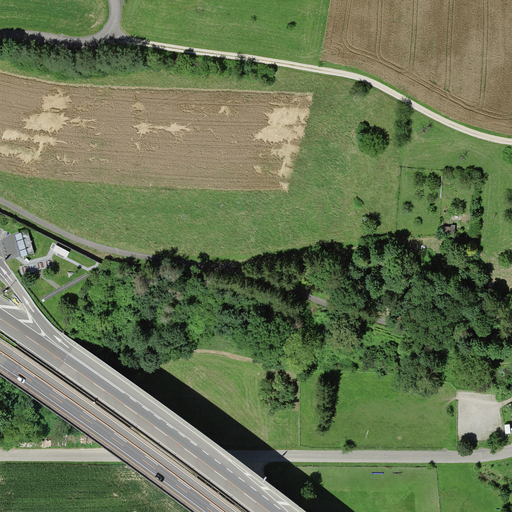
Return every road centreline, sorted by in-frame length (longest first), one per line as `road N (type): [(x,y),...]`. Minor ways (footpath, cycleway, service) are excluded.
road 1 (track): [(0,199),(101,247),(413,333),(511,335)]
road 2 (track): [(511,450),(0,456)]
road 3 (track): [(511,141),(479,136),(365,79),(171,51),(121,33)]
road 4 (motorway): [(0,352),(221,511)]
road 5 (motorway): [(271,511),(135,409)]
road 6 (motorway): [(135,409),(0,319)]
road 7 (motorway): [(135,409),(22,295)]
road 8 (residential): [(0,33),(121,33),(115,0)]
